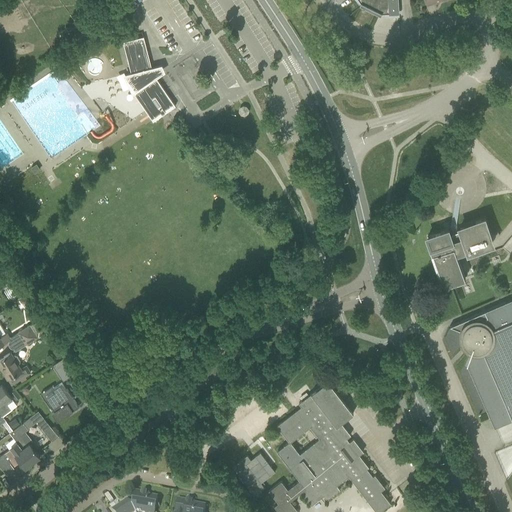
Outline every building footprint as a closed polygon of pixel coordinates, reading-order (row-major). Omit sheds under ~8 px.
[(358,0),(362,5),(363,4),(379,12),(379,13),(389,13),(389,14),(399,13),(398,3),(397,0),(358,0)] [(153,121),(165,113),(175,106),(155,77),(160,73),(158,67),(161,67),(161,66),(151,68),(143,36),(123,42),(131,73),(125,75),(125,76),(132,91),(153,121)] [(239,110),(239,111),(241,114),(244,115),(248,113),(248,112),(248,109),(246,106),(243,105),(239,107),(239,110)] [(460,227),(463,236),(452,240),(451,238),(448,229),(427,236),(444,286),(449,284),(454,283),(465,279),(456,254),(466,251),(467,253),(493,244),(484,218),(475,222),(460,227)] [(511,419),(511,298),(450,326),(460,330),(459,332),(459,333),(459,335),(459,336),(459,338),(459,339),(459,341),(460,342),(460,344),(461,345),(462,347),(463,348),(462,348),(462,349),(462,350),(463,351),(464,351),(464,352),(465,352),(466,351),(467,352),(468,353),(470,353),(464,369),(466,364),(494,427),(511,419)] [(21,338),(33,331),(29,325),(17,332),(21,338)] [(37,337),(33,331),(21,338),(25,344),(37,337)] [(0,344),(8,339),(11,338),(10,336),(7,332),(0,336),(0,344)] [(8,346),(21,338),(17,332),(10,336),(11,338),(8,339),(9,341),(8,343),(8,345),(8,346)] [(21,338),(8,346),(9,347),(11,348),(13,348),(15,351),(25,344),(21,338)] [(9,353),(5,355),(0,358),(0,366),(11,384),(19,379),(30,373),(25,366),(19,370),(17,366),(18,364),(20,362),(20,359),(17,355),(15,354),(12,354),(10,355),(9,353)] [(70,364),(65,357),(53,364),(64,380),(75,372),(70,364)] [(381,490),(385,487),(375,474),(373,476),(367,468),(368,467),(359,454),(363,451),(353,438),(349,441),(346,438),(350,435),(341,422),(353,413),(343,400),(328,382),(299,403),(301,406),(295,411),(277,425),(283,433),(289,441),(277,451),(286,463),(299,480),(287,489),(281,481),(269,490),(278,503),(274,506),(278,511),(292,511),(296,509),(290,501),(302,492),(311,504),(324,495),(327,499),(340,489),(336,485),(348,476),(376,511),(378,511),(390,503),(381,490)] [(57,393),(46,401),(50,407),(51,407),(54,412),(52,413),(57,421),(66,415),(66,414),(71,410),(72,412),(78,407),(67,390),(66,391),(61,384),(54,389),(57,393)] [(16,406),(1,385),(0,386),(0,414),(2,416),(8,412),(12,409),(16,406)] [(41,394),(46,401),(57,393),(54,389),(52,387),(41,394)] [(14,390),(11,392),(16,399),(19,397),(14,390)] [(37,423),(44,418),(38,411),(23,423),(28,429),(37,422),(37,423)] [(15,418),(9,423),(13,428),(19,423),(15,418)] [(51,427),(44,418),(37,423),(45,432),(51,427)] [(15,428),(10,432),(17,442),(32,462),(40,457),(34,449),(30,444),(33,441),(26,433),(25,431),(21,435),(18,432),(25,426),(23,423),(15,428)] [(28,429),(25,426),(18,432),(21,435),(25,431),(26,433),(29,430),(28,429)] [(32,462),(17,442),(0,454),(0,466),(6,474),(13,467),(10,463),(11,461),(14,465),(20,461),(25,468),(32,462)] [(247,455),(232,465),(254,494),(264,487),(261,482),(275,471),(260,452),(250,459),(247,455)] [(154,511),(156,509),(157,499),(148,497),(149,495),(134,492),(133,500),(129,503),(127,500),(112,511),(154,511)] [(174,511),(204,511),(205,507),(194,505),(194,503),(191,503),(191,505),(187,504),(187,502),(177,500),(175,510),(174,511)]
